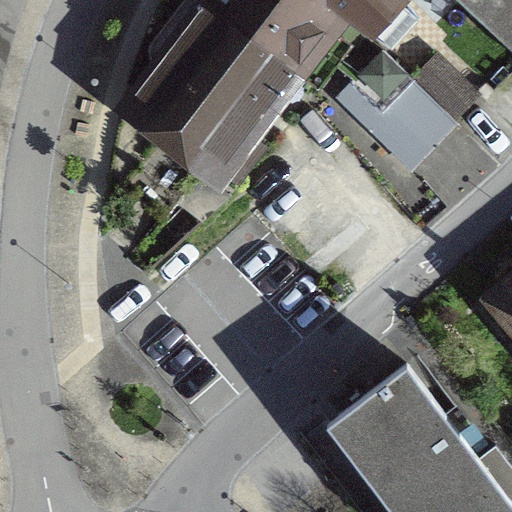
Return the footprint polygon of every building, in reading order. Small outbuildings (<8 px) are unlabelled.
[(198,0),(210,8),(288,70),(324,25),(333,32),(346,16),(325,0),(198,0)] [(325,0),(346,16),(371,36),(401,0),(325,0)] [(511,0),(439,0),(511,77),(511,0)] [(212,166),(288,70),(210,8),(133,104),(212,166)] [(386,52),(355,82),(382,109),(413,80),(386,52)] [(478,93),(438,56),(418,77),(458,114),(478,93)] [(226,198),(200,176),(179,201),(206,223),(226,198)] [(511,297),(493,313),(511,336),(511,297)] [(482,511),(382,372),(301,433),(363,511),(482,511)]
